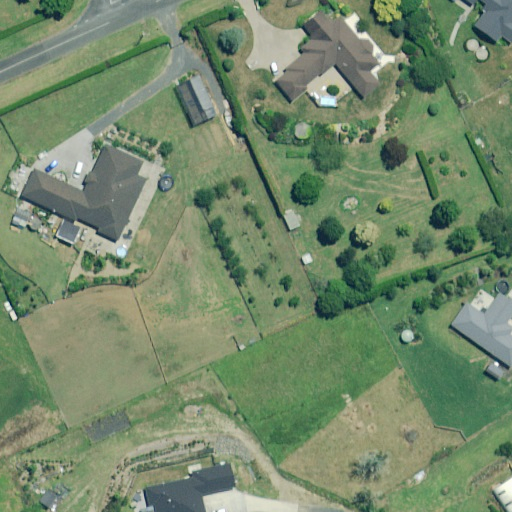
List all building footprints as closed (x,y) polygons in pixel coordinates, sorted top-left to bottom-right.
[(511,0),(453,0),(477,18),(465,34),(492,46),(510,49),(511,35),(511,0)] [(321,10),(303,25),(313,38),(300,49),(304,54),(285,69),(287,72),(275,81),(291,101),(305,89),(303,86),(333,62),(363,98),(379,85),(368,72),(378,64),(371,55),(372,54),(373,52),(373,50),(373,49),(373,47),(373,45),(372,44),(371,42),(370,41),(368,40),(367,39),(365,39),(363,39),(361,39),(360,39),(358,40),(339,17),(331,24),(321,10)] [(143,163),(105,145),(83,193),(34,169),(21,196),(73,220),(74,217),(99,229),(97,232),(117,241),(146,179),(137,175),(143,163)] [(32,213),(16,206),(12,215),(28,222),(32,213)] [(300,226),(292,211),(283,216),(291,230),(300,226)] [(70,240),(65,250),(76,254),(80,244),(70,240)] [(511,319),(511,301),(500,293),(484,316),(466,304),(451,326),(509,367),(511,362),(511,337),(508,335),(511,329),(511,328),(508,325),(511,319)] [(504,370),(492,362),(485,371),(497,380),(504,370)] [(232,486),(228,467),(195,474),(196,479),(149,489),(152,502),(156,501),(158,511),(203,511),(199,493),(232,486)] [(511,511),(511,478),(494,490),(508,511),(511,511)] [(235,502),(233,493),(207,500),(209,509),(235,502)]
